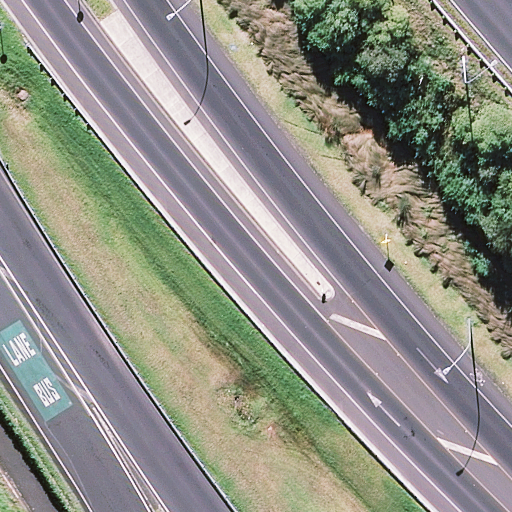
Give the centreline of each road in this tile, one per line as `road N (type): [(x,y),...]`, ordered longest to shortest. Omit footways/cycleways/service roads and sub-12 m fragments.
road 1 (secondary): [(335,312),(92,71),(43,0)]
road 2 (secondary): [(149,0),(335,312)]
road 3 (primary): [(195,511),(0,240)]
road 4 (primary): [(123,511),(0,267)]
road 5 (secondary): [(507,511),(335,312)]
